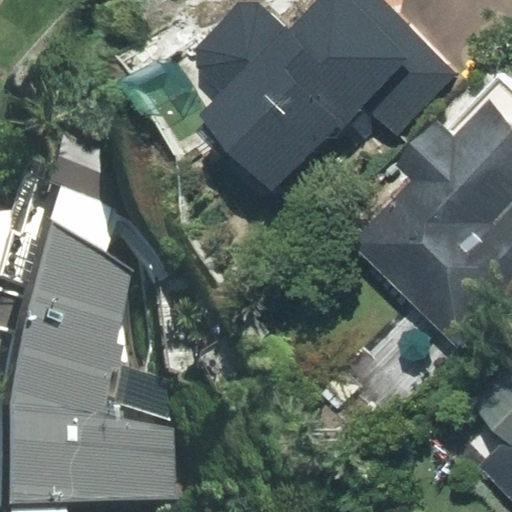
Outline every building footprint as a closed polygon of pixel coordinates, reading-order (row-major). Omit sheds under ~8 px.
[(220,116),(299,195),(380,114),(406,140),(472,74),(396,0),(347,0),(310,38),(277,5),(259,5),(213,49),(212,68),(240,96),(220,116)] [(433,179),(366,246),(476,355),(511,318),(511,83),(466,129),(461,124),(419,166),(433,179)] [(126,272),(39,229),(14,302),(0,358),(0,417),(113,426),(106,404),(116,350),(108,348),(126,272)] [(511,372),(486,398),(503,415),(472,445),(511,485),(511,372)] [(113,426),(0,417),(0,511),(58,511),(165,505),(167,433),(113,426)]
